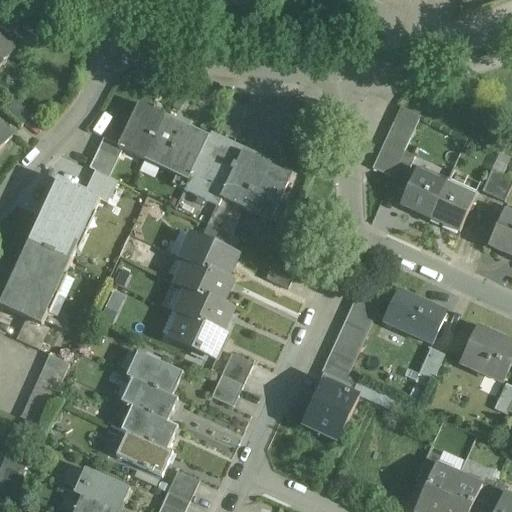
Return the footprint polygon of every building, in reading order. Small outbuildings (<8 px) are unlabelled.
[(0,67),(18,48),(0,31),(0,67)] [(31,117),(12,99),(1,110),(21,128),(31,117)] [(165,118),(138,105),(120,145),(147,158),(165,118)] [(421,119),(401,110),(396,120),(416,129),(421,119)] [(0,113),(0,120),(14,133),(19,127),(2,112),(0,113)] [(209,139),(165,118),(147,158),(190,179),(209,139)] [(416,129),(396,120),(391,130),(411,139),(416,129)] [(0,151),(12,138),(0,127),(0,151)] [(411,139),(391,130),(387,140),(407,149),(411,139)] [(190,179),(184,192),(217,208),(219,209),(222,202),(243,212),(270,225),(292,178),(269,168),(271,163),(224,141),(222,145),(209,139),(190,179)] [(407,149),(387,140),(382,150),(402,160),(404,155),(407,149)] [(123,150),(103,141),(99,151),(118,160),(123,150)] [(402,160),(382,150),(377,160),(397,170),(402,160)] [(118,160),(99,151),(94,160),(114,170),(118,160)] [(397,170),(393,180),(403,185),(415,160),(404,155),(402,160),(397,170)] [(114,170),(94,160),(89,170),(95,173),(109,180),(114,170)] [(397,170),(377,160),(372,171),(392,180),(393,180),(397,170)] [(503,178),(492,172),(481,195),(493,200),(503,178)] [(109,180),(95,173),(85,194),(100,202),(107,206),(117,184),(109,180)] [(446,187),(416,174),(401,208),(419,217),(422,212),(432,217),(446,187)] [(511,188),(511,181),(503,178),(493,200),(505,205),(511,188)] [(85,194),(58,181),(29,245),(71,265),(100,202),(85,194)] [(475,200),(446,187),(432,217),(443,222),(440,226),(459,235),(475,200)] [(243,212),(222,202),(219,209),(217,208),(208,227),(231,238),(243,212)] [(511,217),(504,214),(488,248),(507,257),(509,252),(511,253),(511,217)] [(237,258),(192,237),(181,261),(186,263),(226,282),(237,258)] [(71,265),(29,245),(0,307),(0,309),(26,321),(42,328),(42,327),(71,265)] [(298,270),(276,260),(271,271),(293,281),(298,270)] [(226,282),(186,263),(176,287),(187,292),(221,308),(232,285),(226,282)] [(293,281),(271,271),(266,282),(288,292),(293,281)] [(221,308),(187,292),(176,315),(181,317),(221,336),(232,313),(221,308)] [(446,316),(399,295),(387,321),(433,343),(446,316)] [(380,308),(358,299),(353,310),(375,320),(380,308)] [(375,320),(353,310),(348,321),(370,331),(375,320)] [(221,336),(181,317),(170,341),(216,362),(227,338),(221,336)] [(42,328),(26,321),(17,342),(39,352),(49,331),(42,327),(42,328)] [(370,331),(348,321),(343,332),(365,341),(370,331)] [(511,366),(511,346),(477,331),(461,365),(503,385),(511,366)] [(365,341),(343,332),(338,342),(360,352),(365,341)] [(360,352),(338,342),(333,353),(355,363),(360,352)] [(445,358),(431,351),(419,377),(434,383),(445,358)] [(355,363),(333,353),(322,377),(348,388),(348,390),(354,393),(358,384),(347,379),(355,363)] [(183,376),(138,355),(127,378),(132,381),(172,399),(183,376)] [(254,366),(232,356),(227,367),(248,377),(254,366)] [(70,367),(49,357),(20,420),(41,429),(70,367)] [(248,377),(227,367),(222,378),(243,388),(248,377)] [(243,388),(222,378),(217,389),(238,399),(243,388)] [(172,399),(132,381),(122,404),(132,409),(167,425),(178,402),(172,399)] [(359,400),(323,384),(303,427),(339,444),(359,400)] [(511,404),(511,389),(506,387),(495,411),(506,417),(508,414),(511,404)] [(238,399),(217,389),(212,400),(233,410),(238,399)] [(167,425),(132,409),(122,432),(127,435),(167,453),(178,430),(167,425)] [(167,453),(127,435),(116,458),(162,479),(173,456),(167,453)] [(441,460),(430,455),(420,476),(430,481),(436,467),(437,468),(441,460)] [(6,457),(0,470),(0,511),(5,511),(27,465),(6,456),(6,457)] [(430,481),(416,511),(443,511),(459,478),(437,468),(436,467),(430,481)] [(130,491),(85,471),(84,472),(89,475),(85,484),(80,482),(74,495),(86,500),(111,511),(116,511),(121,503),(124,505),(130,491)] [(199,484),(178,473),(173,484),(194,494),(199,484)] [(481,488),(459,478),(443,511),(471,511),(476,502),(482,488),(481,488)] [(497,485),(485,480),(481,488),(482,488),(476,502),(487,507),(497,485)] [(194,494),(173,484),(168,495),(189,505),(194,494)] [(508,490),(497,485),(487,507),(497,511),(502,502),(503,503),(508,490)] [(186,511),(189,505),(168,495),(163,506),(175,511),(186,511)] [(111,511),(86,500),(82,511),(77,509),(75,511),(111,511)] [(497,511),(511,511),(511,506),(503,503),(502,502),(497,511)]
